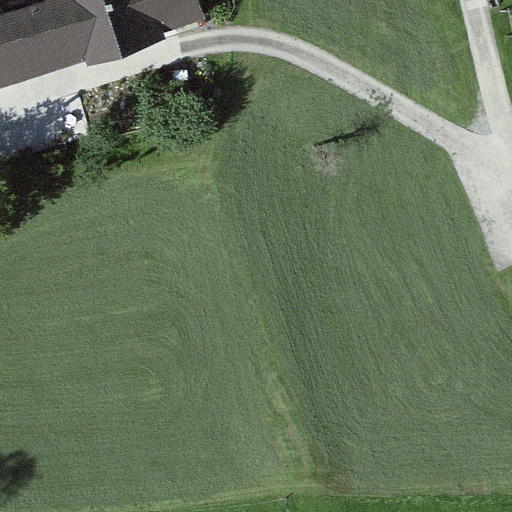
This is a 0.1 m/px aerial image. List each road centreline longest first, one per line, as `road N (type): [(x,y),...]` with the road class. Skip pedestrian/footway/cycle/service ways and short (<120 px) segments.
road 1 (track): [(511,188),(413,117),(312,59),(222,42),(103,75)]
road 2 (track): [(511,149),(471,0)]
